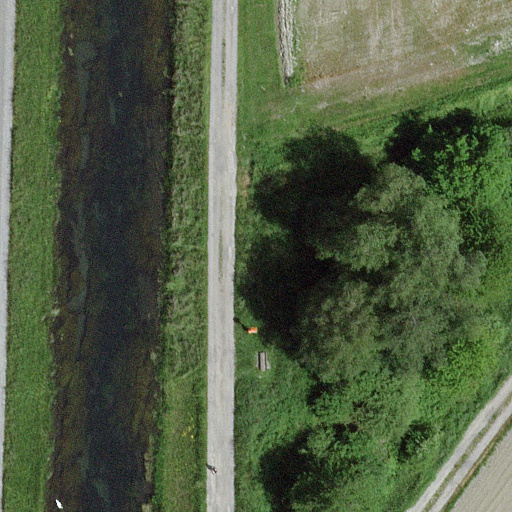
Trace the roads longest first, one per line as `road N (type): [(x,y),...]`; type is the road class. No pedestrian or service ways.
road 1 (unclassified): [(220,511),(227,0)]
road 2 (unclassified): [(511,396),(425,511)]
